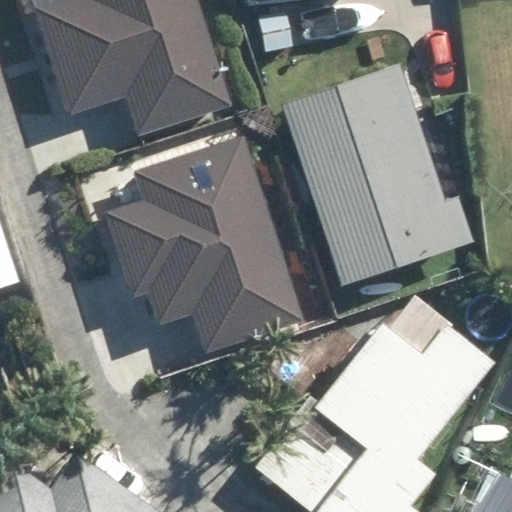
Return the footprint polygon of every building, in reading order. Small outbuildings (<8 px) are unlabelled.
[(130,98),(142,138),(238,108),(204,0),(59,0),(36,7),(70,117),(130,98)] [(281,103),(340,285),(475,241),(460,194),(444,199),(401,65),(281,103)] [(204,345),(315,310),(298,257),(286,260),(246,136),(138,171),(147,200),(106,213),(133,298),(150,292),(160,324),(194,313),(204,345)] [(416,366),(378,334),(318,409),(339,425),(334,431),(320,450),(298,434),(291,428),(268,457),(260,467),(319,511),(399,511),(393,506),(404,495),(414,482),(396,468),(404,456),(479,364),(441,336),(416,366)] [(0,483),(0,511),(162,511),(73,452),(49,488),(13,464),(0,483)] [(511,511),(511,489),(501,511),(511,511)]
